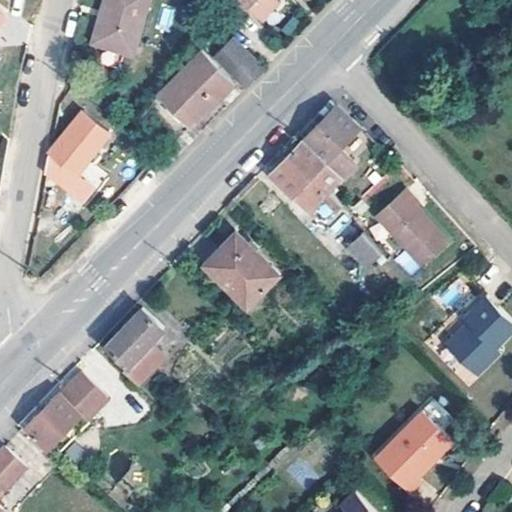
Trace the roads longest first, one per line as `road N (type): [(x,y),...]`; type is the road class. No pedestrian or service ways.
road 1 (secondary): [(27,354),(327,50)]
road 2 (residential): [(27,354),(9,336),(5,298),(62,0)]
road 3 (residential): [(327,50),(511,247)]
